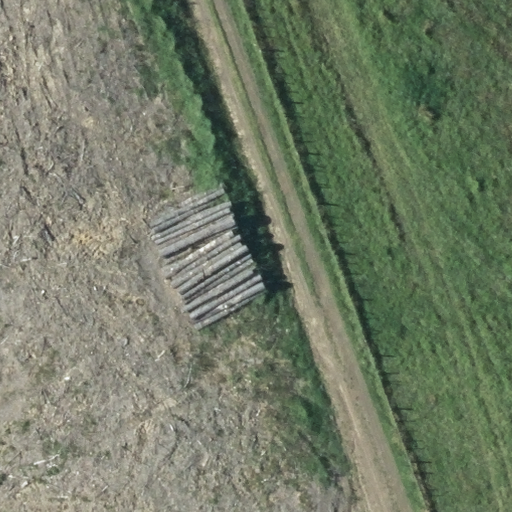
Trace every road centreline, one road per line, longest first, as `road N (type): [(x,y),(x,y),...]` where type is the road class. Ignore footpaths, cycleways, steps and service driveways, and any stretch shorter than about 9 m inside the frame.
road 1 (track): [(202,0),(382,511)]
road 2 (track): [(324,0),(423,247),(511,289)]
